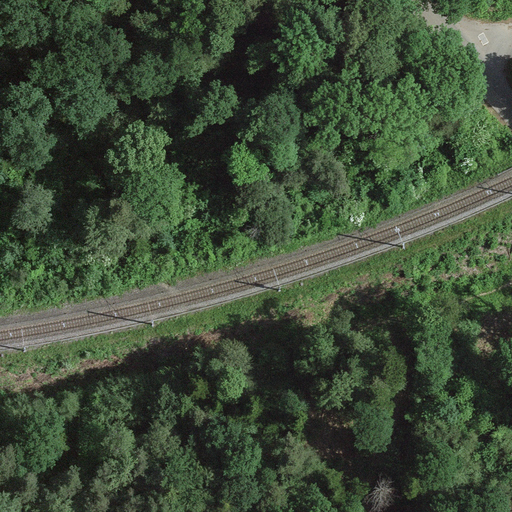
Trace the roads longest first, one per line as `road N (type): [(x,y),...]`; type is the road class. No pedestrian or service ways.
road 1 (track): [(457,46),(392,48),(260,0)]
road 2 (tertiary): [(511,110),(421,0)]
